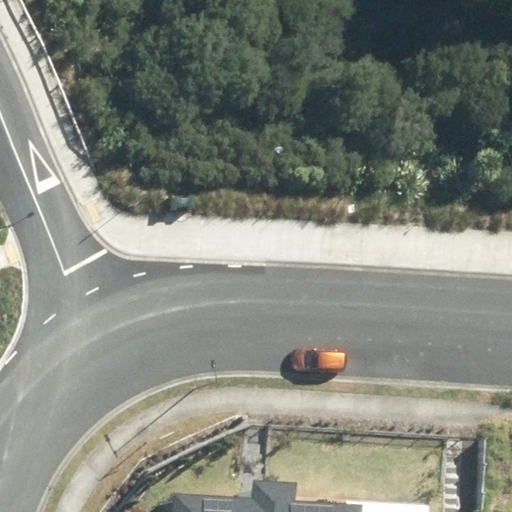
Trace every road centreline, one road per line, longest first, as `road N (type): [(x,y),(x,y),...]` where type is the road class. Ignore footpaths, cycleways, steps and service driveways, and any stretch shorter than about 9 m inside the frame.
road 1 (residential): [(89,359),(195,325),(511,337)]
road 2 (residential): [(89,359),(0,162)]
road 3 (residential): [(0,483),(14,452),(89,359)]
